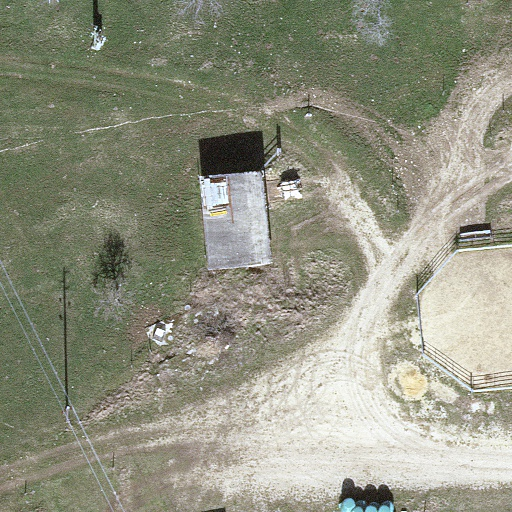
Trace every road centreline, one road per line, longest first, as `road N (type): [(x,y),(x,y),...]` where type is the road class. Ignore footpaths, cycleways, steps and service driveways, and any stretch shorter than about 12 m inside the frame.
road 1 (track): [(0,77),(231,109),(314,158),(394,273)]
road 2 (track): [(374,381),(0,480)]
road 3 (track): [(511,453),(423,426),(374,381),(370,327),(394,273)]
road 4 (track): [(511,100),(498,103),(394,273)]
